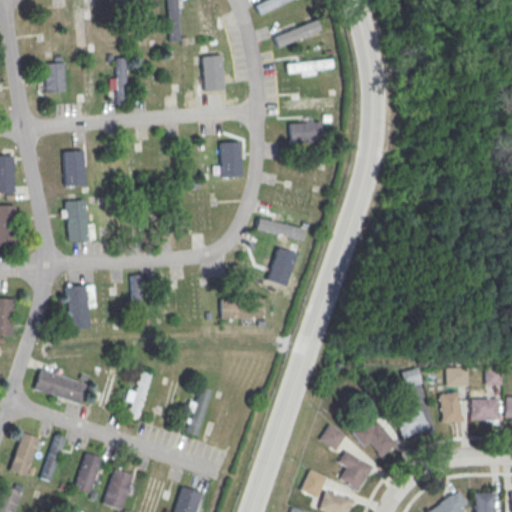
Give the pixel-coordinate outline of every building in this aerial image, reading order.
[(177,0),(163,0),(163,40),(178,40),(177,0)] [(215,0),(196,0),(198,40),(217,39),(215,0)] [(289,0),(254,0),(253,1),(256,11),(289,0)] [(133,44),(145,44),(145,3),(133,3),(133,44)] [(86,5),(74,6),(75,49),(87,48),(86,5)] [(323,28),(319,18),(269,38),(273,48),(323,28)] [(202,71),(201,93),(220,94),(221,49),(200,49),(200,71),(202,71)] [(146,102),(157,102),(157,55),(146,55),(146,102)] [(109,77),(109,90),(115,90),(116,104),(126,104),(125,57),(115,57),(115,77),(109,77)] [(332,73),(332,60),(285,60),(285,73),(332,73)] [(64,91),(63,62),(44,63),(44,91),(64,91)] [(94,108),(94,62),(84,62),(84,108),(94,108)] [(286,98),(286,107),(333,107),(333,98),(286,98)] [(288,141),(321,141),(321,121),(288,121),(288,141)] [(127,135),(127,181),(137,181),(137,135),(127,135)] [(13,153),(0,153),(0,192),(13,192),(13,153)] [(66,240),(95,239),(94,222),(86,222),(85,195),(70,196),(70,199),(65,199),(66,240)] [(14,204),(0,203),(0,244),(14,245),(14,204)] [(155,209),(139,209),(140,228),(156,228),(155,209)] [(298,248),(280,242),(265,285),(283,291),(298,248)] [(171,317),(171,271),(161,271),(161,317),(171,317)] [(129,323),(140,323),(140,274),(129,274),(129,323)] [(110,279),(100,279),(100,326),(110,326),(110,279)] [(93,306),(93,283),(65,284),(66,328),(88,327),(87,307),(93,306)] [(0,335),(11,335),(11,297),(0,297),(0,335)] [(219,298),(219,318),(263,318),(263,298),(219,298)] [(100,393),(95,391),(91,404),(106,408),(119,364),(110,362),(100,393)] [(500,366),(483,366),(483,383),(500,383),(500,366)] [(419,382),(415,367),(399,371),(403,386),(419,382)] [(444,367),(444,385),(466,385),(466,367),(444,367)] [(78,402),(84,381),(38,369),(32,390),(78,402)] [(127,389),(124,401),(131,403),(127,415),(136,418),(150,373),(141,370),(134,391),(127,389)] [(180,381),(170,379),(158,419),(167,422),(180,381)] [(185,431),(195,435),(209,389),(199,386),(185,431)] [(459,420),(456,391),(437,393),(440,422),(459,420)] [(511,395),(503,395),(503,416),(511,415),(511,395)] [(469,399),(494,399),(494,419),(469,419),(469,399)] [(392,418),(417,407),(427,427),(414,433),(414,431),(401,437),(392,418)] [(365,419),(370,425),(376,420),(394,443),(379,456),(367,441),(361,446),(350,432),(365,419)] [(316,439),(332,450),(343,434),(327,424),(316,439)] [(37,437),(20,431),(7,469),(25,475),(37,437)] [(38,477),(48,480),(63,436),(53,433),(38,477)] [(343,449),(371,466),(363,479),(361,478),(354,489),(337,478),(344,467),(336,461),(343,449)] [(72,487),(88,492),(100,457),(83,452),(72,487)] [(119,509),(130,473),(112,468),(101,503),(119,509)] [(308,469),(325,477),(315,498),(299,490),(308,469)] [(155,511),(166,479),(147,474),(135,511),(155,511)] [(170,511),(192,511),(199,492),(179,486),(170,511)] [(323,490),(317,508),(329,511),(345,511),(350,499),(323,490)] [(426,511),(461,511),(458,508),(465,503),(456,490),(426,511)] [(473,511),(473,492),(492,492),(492,511),(473,511)]
